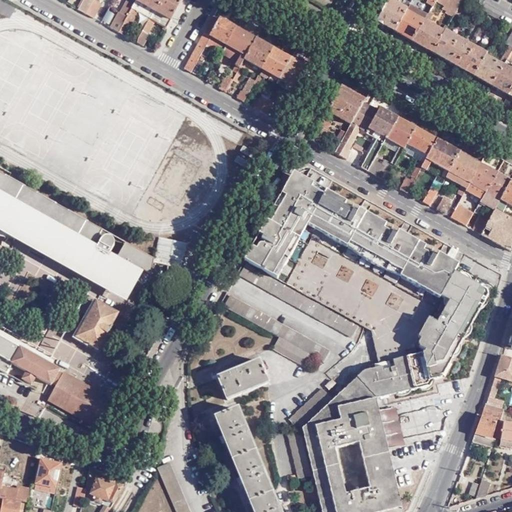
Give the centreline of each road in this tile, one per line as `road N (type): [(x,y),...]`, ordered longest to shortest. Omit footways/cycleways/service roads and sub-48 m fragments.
road 1 (residential): [(0,415),(109,461),(287,138)]
road 2 (residential): [(511,260),(287,138)]
road 3 (tertiary): [(429,511),(511,286)]
road 4 (tertiary): [(340,44),(511,140)]
road 5 (unknown): [(174,343),(185,462),(200,511)]
road 6 (residential): [(287,138),(162,67)]
road 7 (residential): [(162,67),(39,0)]
